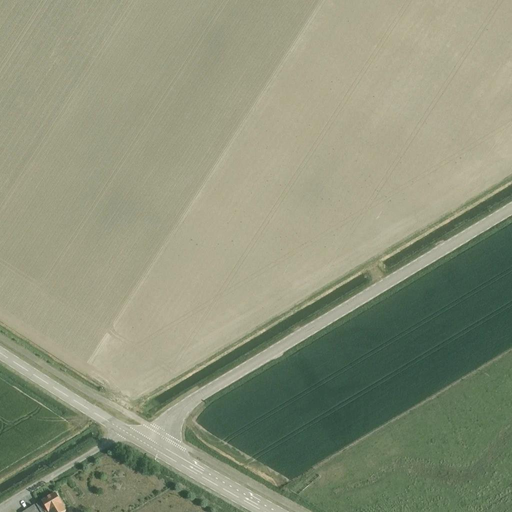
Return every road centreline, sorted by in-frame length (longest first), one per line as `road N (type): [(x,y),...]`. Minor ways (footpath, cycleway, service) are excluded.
road 1 (tertiary): [(153,449),(183,405),(511,212)]
road 2 (tertiary): [(121,431),(0,353)]
road 3 (unclassified): [(0,506),(121,431)]
road 4 (tertiary): [(263,511),(153,449)]
